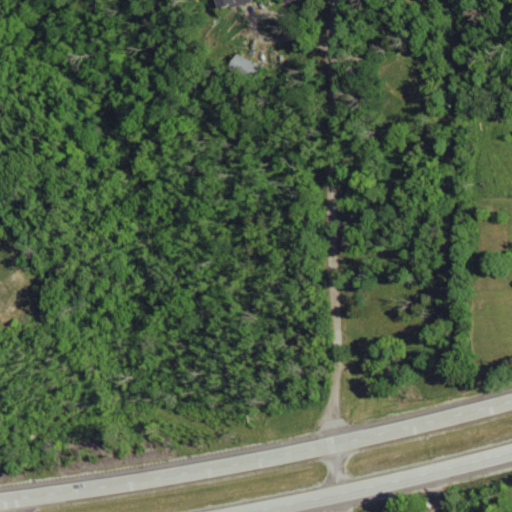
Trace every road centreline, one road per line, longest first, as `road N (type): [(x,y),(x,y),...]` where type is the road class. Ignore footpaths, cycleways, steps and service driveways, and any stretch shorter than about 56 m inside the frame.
road 1 (primary): [(511,404),(334,447),(0,502)]
road 2 (primary): [(255,511),(511,454)]
